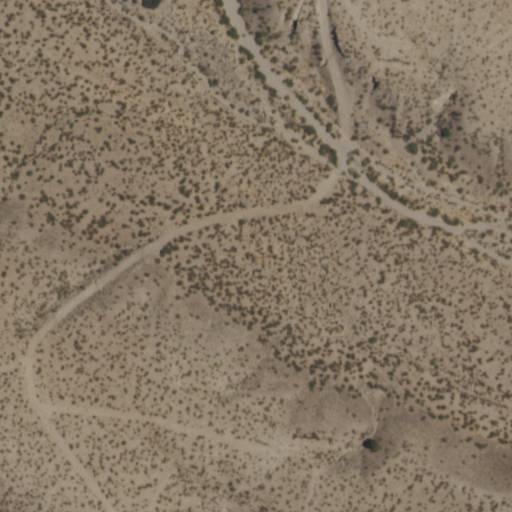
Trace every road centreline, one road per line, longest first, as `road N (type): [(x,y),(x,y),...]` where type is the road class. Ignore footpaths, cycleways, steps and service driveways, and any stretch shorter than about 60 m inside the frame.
road 1 (track): [(32,412),(19,354),(55,310),(109,268),(179,228),(314,200),(337,161),(343,105),(314,0)]
road 2 (track): [(32,412),(141,421),(269,450),(325,446)]
road 3 (track): [(108,511),(32,412)]
